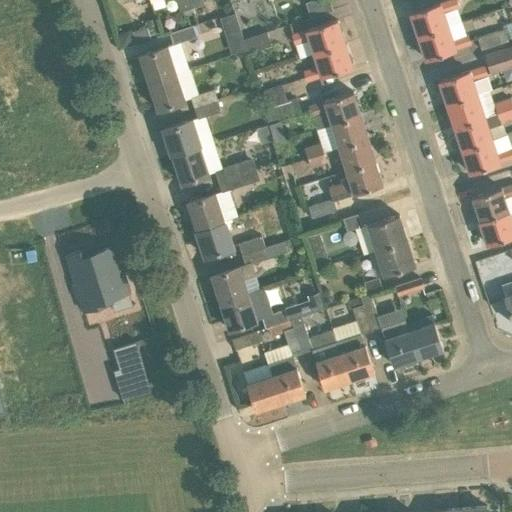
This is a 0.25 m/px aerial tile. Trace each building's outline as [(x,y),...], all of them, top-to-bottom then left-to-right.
[(0,0),(0,20),(23,19),(21,0),(0,0)] [(165,0),(166,1),(168,0),(176,0),(181,11),(194,7),(191,0),(165,0)] [(330,0),(312,0),(306,2),(311,18),(334,11),(330,0)] [(444,11),(459,6),(457,0),(444,0),(434,3),(411,11),(419,35),(449,25),(444,11)] [(236,12),(220,17),(226,36),(241,31),(236,12)] [(345,43),(337,20),(314,27),(292,34),(295,42),(296,42),(300,57),(315,52),(345,43)] [(155,23),(133,31),(137,43),(160,35),(155,23)] [(194,25),(175,31),(170,32),(174,44),(198,36),(194,25)] [(419,35),(427,59),(450,52),(472,44),(468,33),(453,38),(449,25),(419,35)] [(505,29),(498,31),(478,37),(482,50),(502,44),(509,41),(505,29)] [(116,35),(121,48),(136,43),(131,30),(116,35)] [(268,31),(245,39),(249,52),(272,45),(268,31)] [(345,43),(315,52),(320,66),(304,71),(307,80),(329,74),(352,66),(345,43)] [(177,71),(168,45),(163,47),(141,54),(149,81),(177,71)] [(511,45),(485,54),(491,74),(511,67),(511,45)] [(1,51),(2,63),(13,62),(12,50),(1,51)] [(448,102),(478,92),(474,78),(489,73),(486,64),(440,79),(448,102)] [(14,68),(3,69),(4,81),(15,80),(14,68)] [(158,109),(186,100),(185,97),(177,71),(149,81),(158,109)] [(266,108),(288,100),(283,84),(260,91),(266,108)] [(191,96),(192,98),(195,106),(218,99),(214,88),(199,93),(191,96)] [(354,90),(331,98),(308,105),(311,115),(312,114),(328,109),(332,123),(361,113),(354,90)] [(478,92),(448,102),(456,126),(486,115),(478,92)] [(266,108),(264,108),(269,124),(277,121),(302,113),(297,97),(288,100),(266,108)] [(511,101),(510,97),(494,102),(497,112),(511,106),(511,101)] [(218,99),(195,106),(198,117),(199,118),(205,116),(206,116),(222,111),(218,99)] [(490,128),(504,123),(503,121),(511,117),(511,106),(497,112),(486,116),(486,115),(456,126),(463,149),(493,139),(490,128)] [(35,150),(31,109),(6,111),(10,152),(35,150)] [(0,111),(0,153),(10,152),(6,111),(0,111)] [(361,113),(332,123),(339,146),(368,136),(361,113)] [(200,145),(192,121),(191,119),(164,127),(172,154),(200,145)] [(277,121),(269,124),(275,143),(283,140),(277,121)] [(368,136),(339,146),(347,169),(376,159),(368,136)] [(493,139),(463,149),(471,172),(511,158),(511,147),(498,152),(493,139)] [(321,142),(305,147),(308,157),(324,151),(321,142)] [(200,145),(172,154),(182,182),(205,174),(210,173),(209,171),(200,145)] [(324,151),(308,157),(311,167),(328,161),(324,151)] [(253,157),(238,162),(241,172),(256,167),(253,157)] [(347,169),(350,179),(329,186),(332,198),(309,206),(312,218),(337,210),(335,199),(383,184),(376,159),(347,169)] [(241,172),(238,162),(223,167),(222,167),(215,169),(218,180),(241,172)] [(256,167),(241,172),(245,183),(260,178),(256,167)] [(245,183),(241,172),(218,180),(221,190),(222,190),(229,188),(245,183)] [(511,183),(495,189),(473,197),(480,220),(510,210),(505,196),(511,194),(511,183)] [(225,219),(221,206),(216,192),(188,201),(197,228),(225,219)] [(511,216),(510,210),(480,220),(488,244),(511,236),(511,235),(511,216)] [(362,226),(362,225),(358,213),(344,218),(345,220),(348,231),(356,228),(362,226)] [(377,221),(369,223),(362,225),(362,226),(356,228),(363,252),(376,248),(408,238),(399,213),(377,221)] [(234,246),(232,241),(225,219),(197,228),(206,256),(229,248),(234,246)] [(320,232),(308,236),(316,261),(328,257),(320,232)] [(242,254),(266,246),(262,235),(239,243),(242,254)] [(408,238),(376,248),(385,274),(416,264),(408,238)] [(244,279),(257,275),(253,263),(270,258),(280,254),(277,244),(266,247),(266,246),(242,254),(245,263),(240,265),(212,274),(221,301),(249,292),(244,279)] [(129,292),(114,246),(88,254),(87,248),(67,255),(75,282),(72,283),(77,299),(80,298),(85,312),(111,304),(109,298),(129,292)] [(24,262),(0,269),(0,315),(6,335),(38,326),(39,330),(56,326),(45,287),(32,291),(24,262)] [(379,277),(378,277),(364,281),(367,294),(370,293),(384,289),(379,277)] [(420,277),(412,279),(395,285),(398,295),(424,287),(420,277)] [(511,280),(502,284),(511,315),(511,280)] [(253,321),(263,318),(266,327),(292,319),(302,315),(298,303),(285,307),(286,308),(273,313),(264,287),(249,292),(221,301),(230,329),(253,321)] [(373,330),(381,327),(370,293),(367,294),(362,296),(360,296),(363,304),(372,330),(373,330)] [(363,304),(353,308),(361,330),(361,333),(362,334),(372,330),(363,304)] [(351,379),(338,341),(313,349),(302,315),(292,319),(304,353),(313,350),(325,387),(351,379)] [(409,323),(419,356),(444,348),(435,322),(433,315),(409,323)] [(409,323),(408,323),(406,318),(383,326),(383,327),(387,338),(386,338),(395,364),(419,356),(409,323)] [(306,393),(297,367),(294,356),(304,353),(292,319),(266,327),(266,328),(268,327),(271,336),(285,332),(293,355),(269,363),(269,366),(272,375),(281,401),(306,393)] [(261,341),(258,330),(233,338),(236,349),(261,341)] [(366,344),(365,344),(362,334),(361,333),(338,341),(351,379),(375,371),(368,348),(366,344)] [(136,340),(113,348),(119,367),(114,369),(123,398),(151,389),(136,340)] [(281,401),(272,375),(247,383),(256,410),(281,401)]
